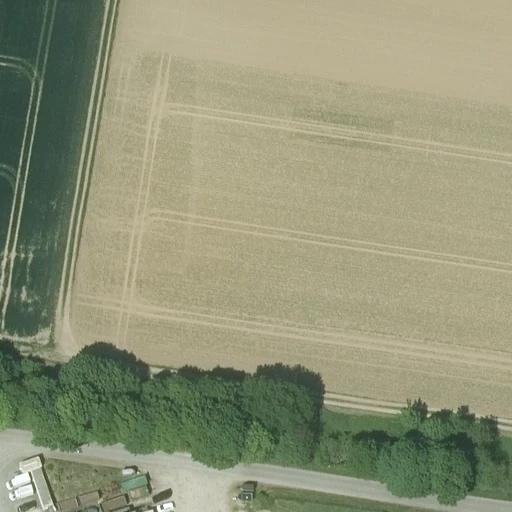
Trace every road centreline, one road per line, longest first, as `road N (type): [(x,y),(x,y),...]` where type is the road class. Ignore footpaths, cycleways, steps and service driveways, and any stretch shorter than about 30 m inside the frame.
road 1 (unclassified): [(511,509),(0,436)]
road 2 (track): [(71,349),(511,419)]
road 3 (track): [(125,0),(71,349),(0,340)]
